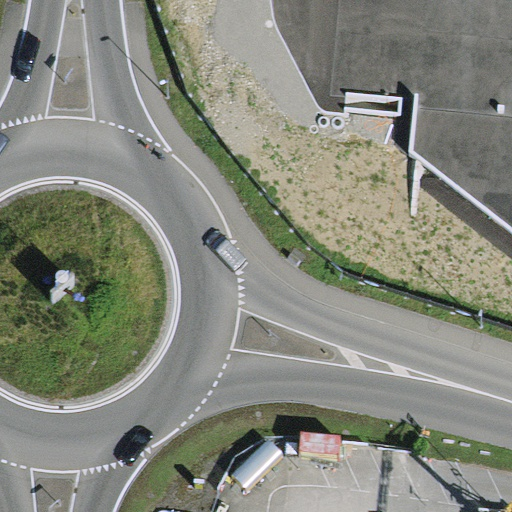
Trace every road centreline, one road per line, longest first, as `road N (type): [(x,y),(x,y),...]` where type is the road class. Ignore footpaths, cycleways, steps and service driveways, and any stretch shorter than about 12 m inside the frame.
road 1 (tertiary): [(511,403),(394,365),(194,329)]
road 2 (primary): [(155,184),(112,82),(96,0)]
road 3 (primary): [(51,0),(8,151)]
road 4 (primary): [(155,184),(86,147),(8,151)]
road 5 (primary): [(194,329),(195,251),(155,184)]
road 6 (primary): [(0,424),(56,436),(124,418)]
